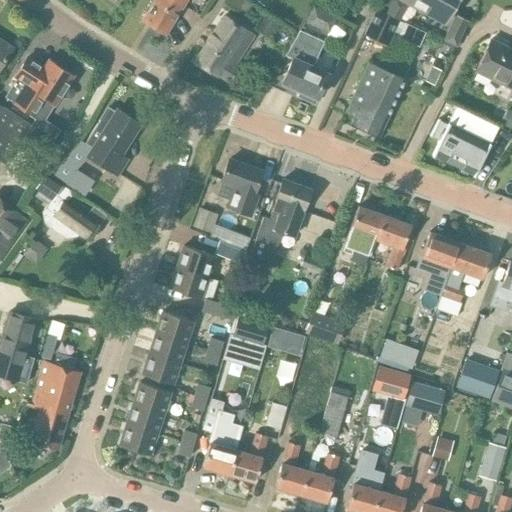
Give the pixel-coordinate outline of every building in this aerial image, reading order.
[(154,0),(142,20),(165,34),(183,4),(176,0),(154,0)] [(228,0),(226,4),(244,15),(251,4),(245,0),(228,0)] [(400,0),(392,0),(385,13),(399,21),(408,4),(400,0)] [(401,0),(444,24),(457,0),(401,0)] [(314,5),(304,27),(321,34),(330,12),(314,5)] [(376,11),(365,35),(387,45),(399,22),(376,11)] [(267,14),(258,29),(270,36),(279,21),(267,14)] [(455,44),(467,20),(456,15),(444,39),(455,44)] [(224,16),(205,44),(194,61),(216,76),(217,74),(227,80),(236,67),(226,61),(229,57),(236,62),(254,36),(224,16)] [(292,59),(282,83),(299,91),(296,96),(297,97),(314,104),(317,99),(328,74),(312,67),(324,42),(299,31),(285,55),(292,59)] [(0,39),(0,66),(12,48),(0,39)] [(511,97),(511,50),(491,40),(475,71),(511,88),(511,95),(511,97)] [(43,96),(49,100),(54,103),(72,76),(49,61),(44,68),(27,57),(15,76),(17,78),(6,97),(32,114),(43,96)] [(416,79),(434,85),(441,66),(422,60),(416,79)] [(368,64),(354,94),(345,112),(354,117),(351,123),(379,136),(404,81),(368,64)] [(0,148),(0,149),(0,158),(5,162),(17,144),(29,125),(2,108),(2,107),(0,105),(0,148)] [(61,161),(52,176),(66,185),(76,170),(89,156),(89,157),(117,174),(127,159),(119,154),(139,124),(118,110),(116,112),(107,106),(98,119),(100,120),(85,143),(81,141),(61,161)] [(511,111),(508,109),(501,124),(511,129),(511,111)] [(22,140),(20,143),(42,156),(44,156),(53,143),(61,130),(44,119),(42,123),(36,119),(31,126),(22,140)] [(474,176),(490,143),(489,143),(488,144),(449,125),(449,123),(448,123),(447,125),(439,121),(431,137),(439,141),(432,156),(433,156),(434,155),(445,160),(450,151),(466,159),(461,168),(473,174),(473,175),(474,176)] [(253,195),(261,171),(229,159),(221,180),(235,185),(234,189),(241,191),(234,209),(249,214),(256,196),(253,195)] [(45,172),(37,184),(53,196),(47,205),(45,208),(46,209),(42,214),(44,223),(65,238),(76,236),(78,233),(84,237),(90,230),(95,222),(99,226),(106,216),(93,206),(86,216),(65,201),(70,201),(72,197),(71,192),(62,186),(63,185),(50,176),(45,172)] [(263,216),(256,235),(248,257),(270,265),(282,231),(294,235),(302,212),(303,212),(311,189),(283,179),(275,201),(276,201),(269,219),(263,216)] [(0,257),(27,220),(0,200),(0,257)] [(342,247),(341,251),(350,255),(352,249),(370,255),(375,240),(384,215),(358,206),(350,229),(349,228),(342,247)] [(211,233),(218,214),(200,208),(193,227),(211,233)] [(411,225),(384,215),(375,240),(393,247),(385,268),(395,271),(403,248),(402,248),(411,225)] [(419,256),(414,270),(429,275),(423,290),(432,293),(440,296),(441,296),(450,269),(460,243),(429,232),(421,255),(420,256),(419,256)] [(34,239),(22,255),(36,265),(48,249),(34,239)] [(318,241),(317,261),(304,256),(300,266),(311,270),(322,274),(324,267),(328,267),(329,241),(318,241)] [(222,243),(218,254),(241,263),(245,251),(222,243)] [(440,296),(436,309),(457,317),(462,302),(460,302),(464,288),(459,286),(464,273),(481,280),(482,277),(490,254),(460,243),(450,269),(441,296),(440,296)] [(183,245),(177,267),(207,277),(214,255),(183,245)] [(499,282),(492,301),(490,305),(502,310),(505,301),(511,303),(511,261),(509,261),(501,283),(499,282)] [(200,298),(207,277),(177,267),(170,288),(200,298)] [(205,299),(201,311),(224,318),(227,309),(225,308),(226,306),(205,299)] [(334,303),(332,310),(342,313),(344,306),(334,303)] [(482,307),(474,330),(488,335),(496,312),(482,307)] [(162,311),(156,332),(186,342),(193,321),(162,311)] [(33,357),(24,354),(35,319),(9,312),(0,344),(0,375),(26,383),(33,357)] [(312,312),(304,333),(338,345),(345,324),(312,312)] [(231,336),(231,337),(261,346),(267,325),(237,316),(231,336)] [(53,321),(49,332),(61,336),(64,325),(53,321)] [(273,327),(267,347),(299,356),(305,336),(273,327)] [(179,363),(186,342),(156,332),(149,353),(179,363)] [(206,348),(220,353),(223,341),(209,337),(206,348)] [(386,338),(379,357),(408,368),(412,369),(419,350),(386,338)] [(239,344),(237,357),(261,361),(263,347),(239,344)] [(220,353),(206,348),(203,360),(216,364),(220,353)] [(179,363),(149,353),(142,374),(172,384),(179,363)] [(465,359),(455,387),(458,388),(475,394),(489,399),(499,370),(465,359)] [(41,402),(68,410),(80,372),(44,361),(32,404),(40,406),(41,402)] [(378,367),(371,390),(387,394),(402,398),(409,375),(378,367)] [(239,374),(236,384),(251,389),(254,379),(239,374)] [(412,381),(405,406),(436,415),(444,390),(412,381)] [(491,401),(511,409),(511,386),(498,381),(491,401)] [(133,403),(163,413),(170,392),(139,382),(133,403)] [(194,395),(206,399),(209,387),(197,384),(194,395)] [(0,397),(22,403),(25,392),(0,386),(0,397)] [(318,432),(337,437),(348,397),(330,392),(318,432)] [(206,399),(194,395),(191,407),(203,410),(206,399)] [(41,402),(40,406),(29,441),(57,449),(68,410),(41,402)] [(285,406),(271,402),(265,425),(278,429),(285,406)] [(163,413),(133,403),(126,424),(156,434),(163,413)] [(0,407),(0,420),(15,425),(18,413),(0,407)] [(208,447),(203,466),(229,474),(235,451),(242,426),(231,423),(234,415),(228,413),(221,411),(217,410),(210,432),(207,443),(209,443),(208,447)] [(297,417),(286,413),(281,432),(292,435),(297,417)] [(0,423),(0,425),(0,440),(7,455),(13,427),(0,423)] [(149,455),(156,434),(126,424),(119,445),(149,455)] [(181,442),(192,445),(196,434),(184,430),(181,442)] [(492,443),(490,443),(480,476),(494,480),(504,447),(503,447),(506,436),(495,432),(492,443)] [(235,451),(229,474),(255,481),(261,458),(260,458),(266,437),(255,433),(249,454),(235,451)] [(432,458),(448,462),(454,442),(437,438),(432,458)] [(192,445),(181,442),(177,454),(189,457),(192,445)] [(281,464),(280,468),(274,487),(300,494),(307,471),(293,468),(299,446),(288,443),(282,464),(281,464)] [(428,449),(415,446),(409,470),(421,473),(428,449)] [(351,488),(346,507),(363,511),(372,511),(378,492),(377,492),(382,474),(370,471),(374,456),(368,454),(361,453),(352,484),(351,488)] [(307,471),(300,494),(326,502),(333,479),(332,479),(338,457),(327,454),(321,475),(307,471)] [(378,492),(372,511),(400,511),(404,503),(404,499),(403,499),(410,477),(398,474),(392,496),(378,492)] [(422,504),(421,507),(419,511),(447,511),(448,511),(434,507),(440,486),(429,483),(423,504),(422,504)] [(450,511),(448,511),(447,511),(474,511),(479,497),(468,494),(462,511),(450,511)] [(500,495),(494,511),(507,511),(511,498),(500,495)]
